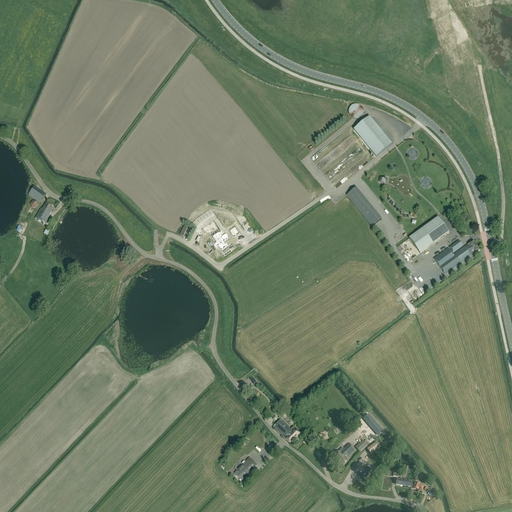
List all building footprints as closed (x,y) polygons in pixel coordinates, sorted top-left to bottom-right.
[(349,116),(351,118),(354,119),(356,119),(359,119),(361,117),(362,115),(363,113),(363,110),(362,108),(360,106),(358,104),(355,104),(352,105),(350,106),(349,109),(348,111),(348,114),(349,116)] [(369,117),(353,130),(376,157),(391,145),(369,117)] [(45,195),(36,188),(35,188),(33,186),(28,192),(30,194),(29,196),(35,200),(36,199),(39,202),(45,195)] [(356,188),(346,195),(372,227),(381,219),(356,188)] [(50,215),(49,214),(53,208),(46,204),(42,210),(41,209),(35,219),(45,225),(50,215)] [(448,233),(439,221),(438,218),(409,239),(420,254),(448,233)] [(458,241),(449,248),(445,250),(438,255),(436,257),(440,265),(438,266),(445,275),(479,251),(473,242),(454,255),(453,253),(462,246),(458,241)] [(398,296),(406,291),(402,285),(395,290),(398,296)] [(293,427),(290,430),(281,420),(273,428),(290,444),(299,434),(293,427)] [(367,445),(369,443),(365,439),(363,441),(356,447),(360,452),(367,445)] [(349,444),(344,449),(343,449),(333,457),(341,466),(348,461),(346,458),(355,450),(349,444)] [(234,474),(241,481),(256,465),(249,458),(234,474)] [(359,463),(355,471),(361,475),(366,478),(367,476),(371,470),(359,463)] [(431,497),(432,497),(433,498),(435,496),(436,495),(431,490),(427,487),(424,490),(428,493),(427,494),(431,497)]
